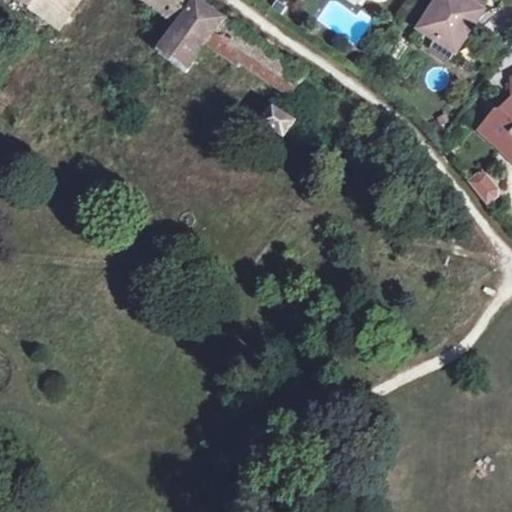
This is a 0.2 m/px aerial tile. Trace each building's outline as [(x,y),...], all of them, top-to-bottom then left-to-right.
[(287,139),(329,85),(205,0),(138,0),(128,16),(146,28),(114,74),(129,84),(117,103),(121,107),(114,116),(89,96),(73,119),(31,91),(17,112),(34,124),(25,136),(53,157),(63,143),(117,182),(162,117),(159,116),(213,39),(289,91),(266,123),(287,139)] [(25,0),(51,19),(59,26),(78,0),(25,0)] [(432,0),(415,25),(450,49),(478,8),(465,0),(432,0)] [(493,109),(475,132),(495,149),(501,142),(511,151),(511,74),(508,74),(508,99),(499,110),(493,109)] [(511,151),(501,142),(495,149),(511,164),(511,151)] [(472,172),(464,179),(472,190),(484,180),(479,173),(475,175),(472,172)] [(484,180),(472,190),(481,200),(490,193),(490,187),(484,180)]
